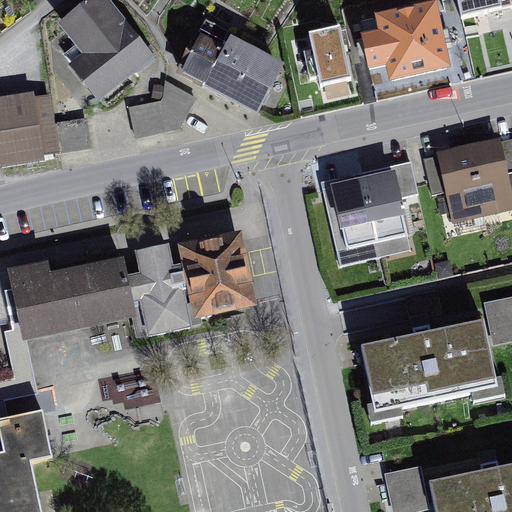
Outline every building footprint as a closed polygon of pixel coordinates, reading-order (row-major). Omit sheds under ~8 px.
[(0,0),(21,9),(24,0),(0,0)] [(451,0),(455,21),(502,14),(500,0),(451,0)] [(61,78),(97,117),(152,67),(96,6),(55,42),(75,64),(61,78)] [(374,70),(376,81),(392,78),(396,94),(456,81),(442,16),(382,28),(383,32),(385,43),(369,46),(374,70)] [(506,49),(505,22),(475,24),(477,50),(506,49)] [(308,83),(374,70),(369,46),(385,43),(383,32),(301,48),(308,83)] [(221,56),(200,92),(257,123),(286,71),(230,39),(221,56)] [(221,56),(197,43),(177,78),(200,92),(221,56)] [(130,115),(133,145),(178,136),(193,112),(163,93),(163,107),(130,115)] [(0,105),(0,172),(48,166),(39,100),(0,105)] [(92,131),(62,134),(64,156),(95,153),(92,131)] [(511,168),(508,147),(465,156),(479,226),(509,220),(508,211),(511,210),(511,168)] [(479,226),(465,156),(431,163),(432,169),(414,172),(421,207),(439,203),(446,233),(479,226)] [(406,177),(331,192),(344,259),(419,244),(406,177)] [(241,241),(124,265),(136,325),(139,343),(146,341),(147,346),(193,337),(191,331),(257,318),(241,241)] [(11,279),(24,348),(136,325),(124,265),(47,280),(45,272),(11,279)] [(511,297),(484,302),(492,347),(511,343),(511,297)] [(475,336),(357,363),(370,421),(488,394),(475,336)] [(42,425),(6,433),(1,407),(0,407),(0,511),(35,511),(28,474),(52,469),(42,425)] [(511,511),(511,480),(420,498),(422,511),(511,511)]
